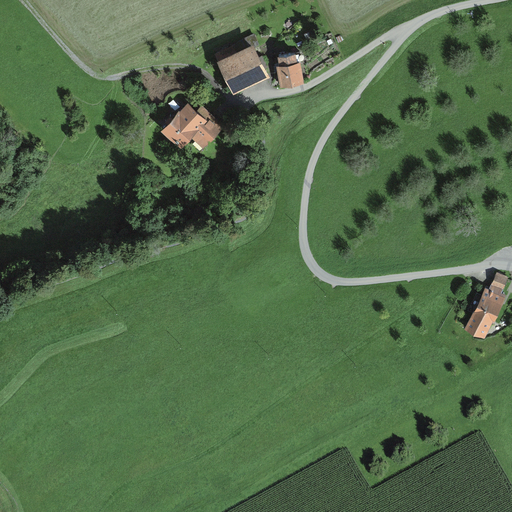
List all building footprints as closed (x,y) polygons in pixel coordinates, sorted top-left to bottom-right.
[(267,79),(250,41),(215,56),(232,94),(267,79)] [(302,81),(294,51),(271,56),(278,87),(302,81)] [(222,129),(186,95),(156,126),(180,148),(191,137),(203,149),(222,129)] [(505,282),(493,277),(489,285),(501,291),(505,282)] [(507,296),(485,285),(463,328),(486,339),(507,296)]
